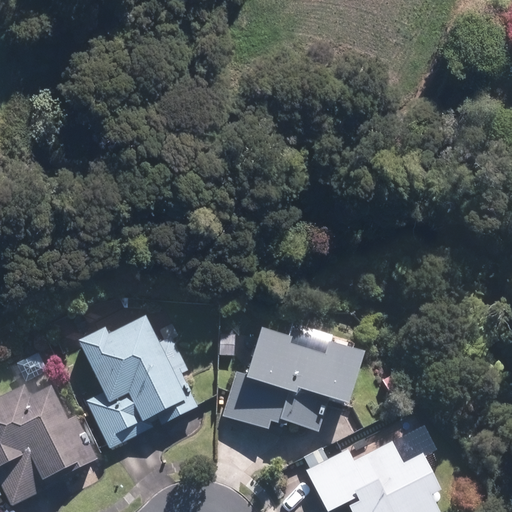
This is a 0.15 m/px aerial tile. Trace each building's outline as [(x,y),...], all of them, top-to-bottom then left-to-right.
[(104,332),(76,345),(98,397),(82,403),(105,455),(139,440),(135,431),(153,423),(157,432),(196,415),(180,377),(185,374),(170,340),(156,346),(146,322),(107,339),(104,332)] [(289,339),(258,331),(247,373),(234,370),(220,419),(268,432),(271,422),(317,435),(319,427),(333,430),(339,410),(349,413),(363,359),(331,350),(334,337),(293,325),(289,339)] [(235,335),(217,335),(216,360),(234,361),(235,335)] [(26,389),(0,400),(0,504),(5,502),(7,507),(43,492),(41,489),(94,466),(73,417),(66,421),(53,391),(30,400),(26,389)] [(435,511),(430,500),(439,496),(420,455),(400,465),(390,444),(350,463),(345,451),(304,470),(323,511),(336,511),(344,509),(345,511),(435,511)]
